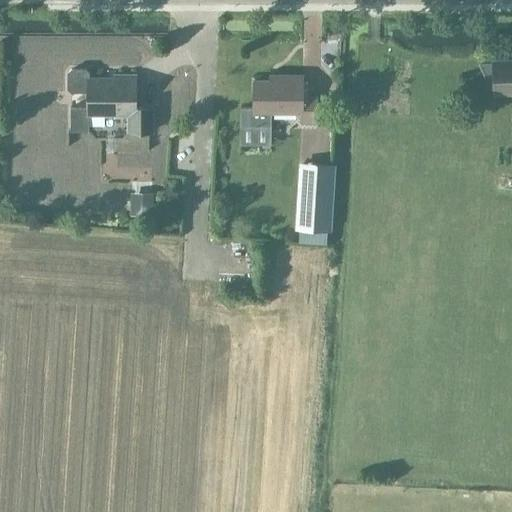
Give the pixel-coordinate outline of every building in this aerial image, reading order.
[(496,91),(511,90),(511,57),(494,59),(495,62),(482,62),(493,84),(496,84),(496,91)] [(70,71),(70,88),(73,91),(90,91),(90,106),(71,106),(71,130),(89,131),(90,115),(128,116),(128,131),(153,131),(153,107),(136,107),(136,93),(136,75),(116,75),(115,78),(89,78),(89,71),(86,68),(74,68),(70,71)] [(241,126),(271,127),(271,112),(302,112),(301,124),(316,124),(317,99),(302,99),(303,77),(277,76),(277,81),(253,81),(253,107),(241,107),(241,126)] [(231,101),(250,101),(250,90),(231,90),(231,101)] [(303,163),(299,228),(328,229),(330,193),(332,165),(303,163)]
